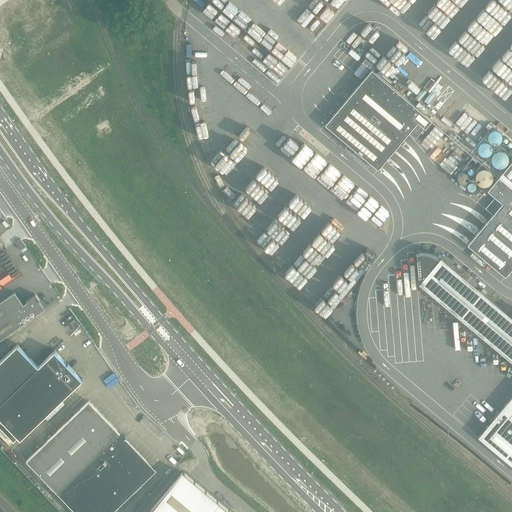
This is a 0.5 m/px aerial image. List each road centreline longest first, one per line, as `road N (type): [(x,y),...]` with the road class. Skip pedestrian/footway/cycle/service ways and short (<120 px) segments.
road 1 (unclassified): [(197,365),(0,116)]
road 2 (unclassified): [(184,380),(161,397),(0,180)]
road 3 (unclassified): [(0,145),(184,380)]
road 4 (unclassified): [(341,511),(197,365)]
road 5 (unclassified): [(184,380),(318,511)]
